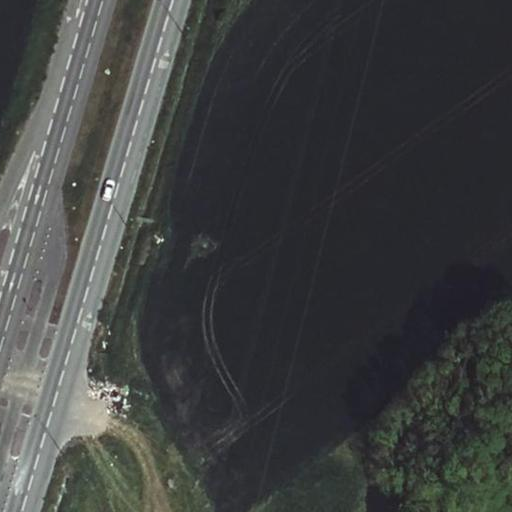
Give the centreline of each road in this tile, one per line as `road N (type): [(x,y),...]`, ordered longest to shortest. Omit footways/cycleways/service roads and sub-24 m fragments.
road 1 (primary): [(20,511),(170,0)]
road 2 (primary): [(103,0),(0,355)]
